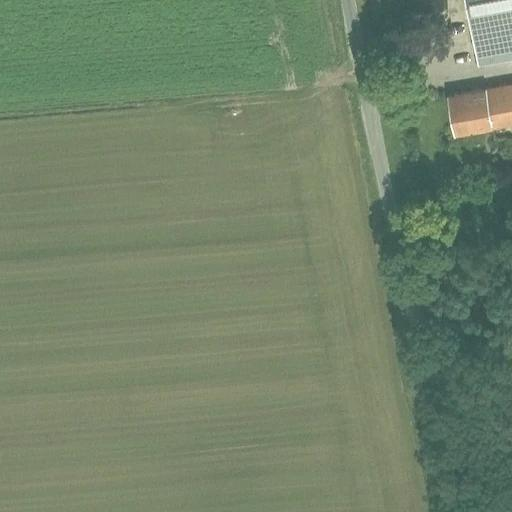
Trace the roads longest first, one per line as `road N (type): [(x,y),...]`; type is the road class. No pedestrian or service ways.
road 1 (unclassified): [(400,271),(347,0)]
road 2 (track): [(448,511),(400,271)]
